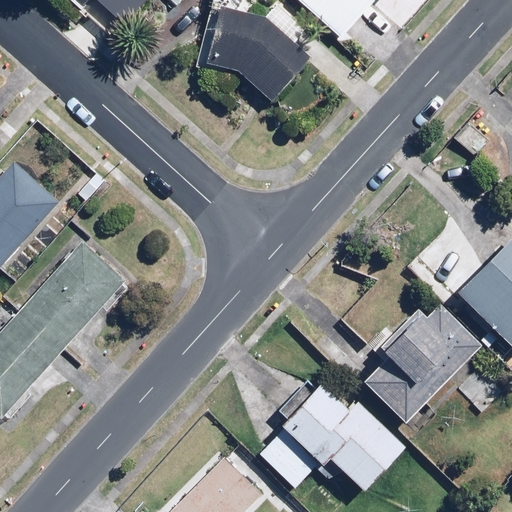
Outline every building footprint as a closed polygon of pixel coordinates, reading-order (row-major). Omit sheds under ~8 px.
[(374,1),(372,0),(303,0),(343,35),(374,1)] [(211,62),(241,69),(276,99),(314,55),(264,12),(223,3),(211,62)] [(490,141),(469,120),(455,134),(476,155),(490,141)] [(0,267),(61,200),(15,159),(0,174),(0,267)] [(448,251),(436,238),(413,260),(426,273),(448,251)] [(129,281),(85,239),(0,329),(0,417),(0,418),(129,281)] [(511,243),(464,294),(511,340),(511,243)] [(471,263),(459,252),(439,275),(452,286),(471,263)] [(442,303),(367,380),(410,422),(485,344),(442,303)] [(296,482),(324,453),(365,492),(403,453),(323,376),(285,416),(290,421),(262,450),(296,482)] [(239,511),(261,489),(223,453),(168,511),(239,511)]
